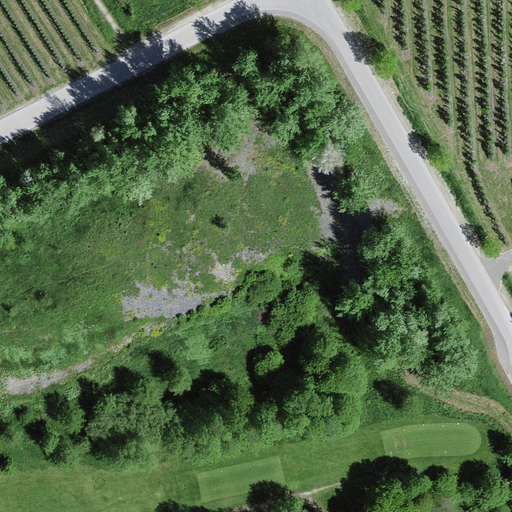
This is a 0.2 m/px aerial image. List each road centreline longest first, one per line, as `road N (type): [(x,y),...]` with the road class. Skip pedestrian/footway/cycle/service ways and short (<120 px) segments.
road 1 (unclassified): [(511,338),(331,21),(309,0)]
road 2 (unclassified): [(256,0),(0,134)]
